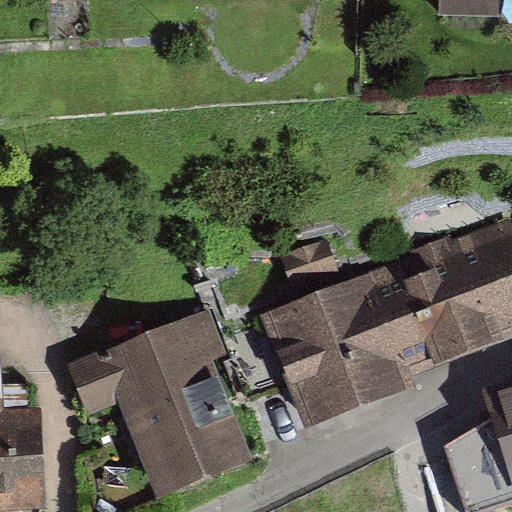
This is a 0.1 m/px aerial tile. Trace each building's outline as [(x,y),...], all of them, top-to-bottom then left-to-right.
[(442,0),(442,24),(501,24),(500,0),(442,0)] [(511,249),(506,230),(256,312),(295,432),(403,396),(397,381),(511,342),(511,249)] [(207,320),(64,366),(82,421),(111,411),(137,492),(228,462),(199,374),(222,367),(207,320)] [(511,393),(484,402),(511,496),(511,393)] [(0,511),(32,511),(34,420),(0,419),(0,511)]
